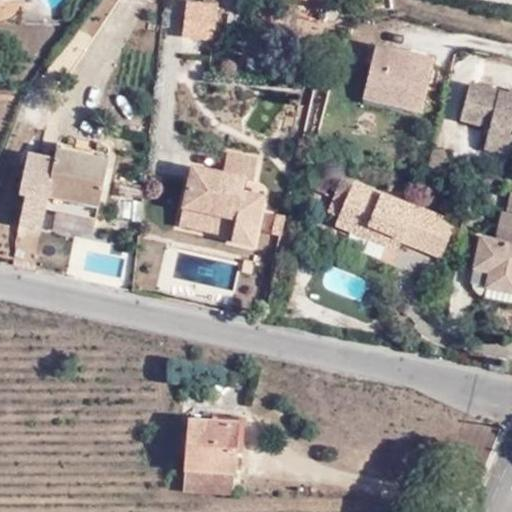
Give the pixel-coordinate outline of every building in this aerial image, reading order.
[(299,3),(287,1),(284,10),(295,13),(299,3)] [(181,35),(209,38),(213,6),(198,5),(185,3),(183,19),(181,35)] [(240,34),(231,33),(229,49),(237,50),(238,44),(240,34)] [(401,91),(400,98),(413,101),(427,49),(368,34),(357,80),(401,91)] [(251,54),(249,70),(273,75),(276,58),(251,54)] [(355,87),(400,98),(401,91),(357,80),(355,87)] [(511,95),(470,84),(461,120),(491,127),(488,139),(511,144),(511,95)] [(53,135),(52,141),(74,146),(73,151),(103,157),(105,147),(53,135)] [(511,144),(488,139),(485,148),(511,155),(511,144)] [(38,201),(91,212),(103,157),(73,151),(74,146),(52,141),(50,150),(33,146),(27,178),(42,182),(38,201)] [(174,205),(197,211),(198,204),(230,212),(225,233),(225,237),(245,241),(256,193),(235,188),(239,173),(248,175),(251,158),(221,151),(217,165),(212,163),(210,173),(183,166),(174,205)] [(314,157),(303,187),(318,193),(330,163),(314,157)] [(324,209),(334,214),(346,182),(336,178),(324,209)] [(346,182),(334,214),(332,222),(399,247),(402,240),(410,221),(428,229),(421,247),(438,254),(452,214),(415,201),(412,208),(346,182)] [(113,199),(134,202),(136,185),(115,184),(113,199)] [(511,191),(509,191),(505,211),(499,210),(493,240),(475,237),(468,267),(486,272),(482,287),(511,294),(511,191)] [(197,211),(174,205),(170,220),(225,233),(230,212),(198,204),(197,211)] [(402,240),(421,247),(428,229),(410,221),(402,240)] [(245,258),(235,255),(232,267),(242,269),(245,258)] [(185,439),(184,439),(178,483),(192,485),(191,490),(224,494),(228,467),(201,464),(204,442),(185,439)] [(230,446),(204,442),(201,464),(228,467),(230,446)] [(202,511),(221,511),(224,494),(191,490),(192,485),(178,483),(174,508),(202,511)]
